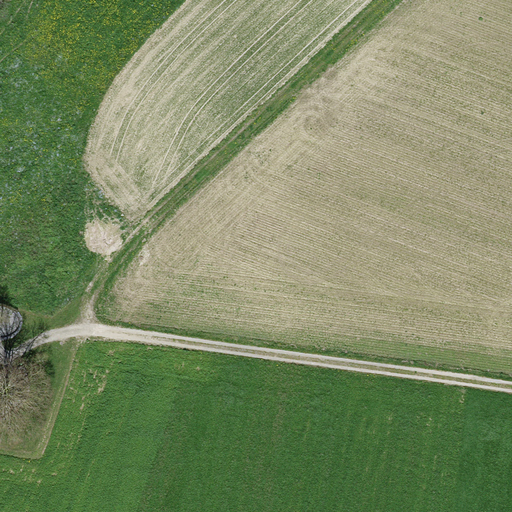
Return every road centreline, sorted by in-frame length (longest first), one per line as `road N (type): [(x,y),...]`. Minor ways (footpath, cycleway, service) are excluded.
road 1 (track): [(511,384),(86,328),(0,348)]
road 2 (track): [(86,328),(108,256),(372,0)]
